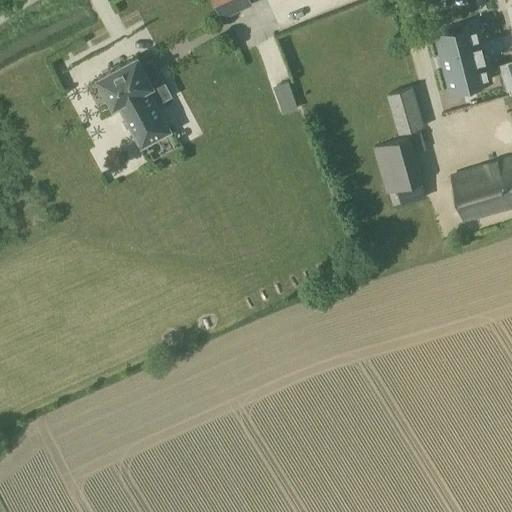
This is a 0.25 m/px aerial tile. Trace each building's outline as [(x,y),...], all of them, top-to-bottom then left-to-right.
[(250,0),(213,0),(222,19),(253,5),(250,0)] [(437,34),(451,90),(490,80),(476,24),(437,34)] [(112,71),(98,78),(113,106),(118,104),(141,146),(169,131),(147,89),(152,86),(137,57),(124,65),(123,64),(111,71),(112,71)] [(511,59),(501,63),(511,93),(511,92),(511,59)] [(287,113),(303,107),(292,80),(276,86),(287,113)] [(400,139),(374,146),(387,192),(424,181),(411,135),(422,132),(428,130),(415,85),(386,93),(400,139)] [(511,157),(451,175),(463,219),(511,205),(511,157)] [(381,257),(446,243),(435,193),(370,208),(381,257)]
